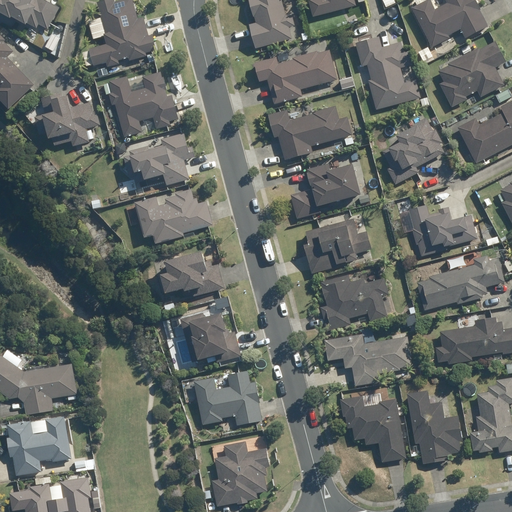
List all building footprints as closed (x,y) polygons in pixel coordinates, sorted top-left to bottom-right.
[(0,0),(0,11),(14,20),(15,18),(30,26),(31,25),(38,29),(41,25),(49,30),(62,9),(46,0),(0,0)] [(140,20),(134,0),(127,0),(117,3),(116,0),(111,0),(100,3),(104,18),(90,22),(96,40),(107,37),(109,46),(92,50),(97,66),(109,63),(110,68),(122,64),(121,61),(131,58),(132,61),(149,57),(148,54),(155,52),(145,18),(140,20)] [(252,0),(259,24),(253,25),(259,49),(294,39),(291,27),(297,26),(293,14),(287,16),(283,0),(252,0)] [(312,0),(317,18),(359,6),(357,0),(312,0)] [(432,0),(431,0),(415,9),(435,47),(452,39),(451,36),(463,29),(468,39),(491,27),(482,11),(483,10),(478,0),(448,0),(450,3),(438,10),(432,0)] [(0,95),(11,106),(33,86),(12,63),(9,65),(5,60),(12,53),(3,42),(5,41),(0,35),(0,95)] [(382,38),(359,43),(365,67),(370,66),(374,81),(371,81),(379,110),(423,99),(418,80),(407,83),(403,69),(415,65),(411,52),(407,53),(404,43),(385,48),(382,38)] [(503,85),(495,68),(506,62),(495,41),(479,50),(477,48),(447,64),(448,66),(438,71),(444,82),(440,84),(451,107),(467,99),(466,96),(477,90),(480,97),(503,85)] [(430,48),(421,52),(426,62),(435,58),(430,48)] [(305,98),(303,90),(340,80),(332,51),(320,54),(320,52),(296,59),(296,60),(281,65),(279,58),(257,64),(262,83),(270,81),(277,105),(305,98)] [(129,77),(112,82),(115,94),(111,95),(114,106),(118,105),(126,138),(144,133),(142,122),(156,118),(159,129),(172,126),(171,122),(180,119),(174,96),(169,97),(163,73),(145,77),(148,89),(134,93),(129,77)] [(494,97),(497,104),(511,97),(511,94),(510,90),(494,97)] [(57,143),(58,146),(73,142),(75,147),(91,143),(91,140),(96,139),(93,129),(102,126),(98,112),(95,113),(92,104),(90,105),(71,109),(69,102),(68,102),(67,97),(62,99),(61,95),(45,99),(49,115),(38,118),(43,132),(43,136),(52,133),(53,136),(55,136),(57,143)] [(475,118),(457,128),(476,163),(511,144),(511,100),(500,107),(503,113),(478,125),(475,118)] [(315,153),(314,147),(346,138),(348,146),(356,144),(354,136),(355,135),(350,118),(341,120),(338,107),(315,113),(316,115),(292,121),(290,111),(272,115),(278,138),(282,137),(288,161),(315,153)] [(425,165),(447,154),(442,145),(446,143),(439,130),(435,132),(429,119),(417,125),(419,128),(401,137),(404,143),(386,152),(393,168),(390,169),(398,185),(422,173),(418,167),(424,163),(425,165)] [(192,180),(186,161),(198,158),(195,147),(190,149),(186,134),(164,140),(165,146),(151,150),(150,147),(132,152),(133,156),(126,158),(132,179),(138,178),(139,184),(167,177),(169,186),(192,180)] [(129,153),(127,144),(118,146),(120,155),(129,153)] [(300,220),(323,214),(322,208),(361,198),(363,204),(372,202),(370,195),(365,196),(358,167),(333,173),(331,165),(310,171),(315,191),(294,196),(300,220)] [(511,181),(509,183),(510,185),(500,191),(505,201),(502,203),(511,222),(511,181)] [(155,233),(157,241),(184,234),(183,232),(211,224),(206,204),(191,208),(190,204),(194,203),(191,192),(178,195),(179,197),(168,201),(170,206),(168,208),(160,210),(158,209),(156,200),(138,204),(146,235),(155,233)] [(429,206),(412,211),(417,229),(415,230),(419,245),(421,245),(424,258),(450,251),(449,249),(460,246),(460,245),(480,239),(474,216),(455,221),(452,209),(442,211),(442,213),(432,216),(429,206)] [(310,243),(303,245),(311,273),(357,260),(355,254),(370,249),(365,232),(357,234),(352,219),(307,232),(310,243)] [(162,261),(165,273),(159,274),(163,293),(182,289),(182,291),(191,289),(193,296),(224,289),(217,265),(212,266),(210,260),(202,262),(199,252),(162,261)] [(473,259),(475,266),(428,277),(429,280),(417,283),(423,310),(456,301),(457,304),(482,297),(481,295),(487,294),(485,287),(504,283),(498,258),(488,261),(487,256),(473,259)] [(347,275),(320,282),(326,306),(320,308),(327,331),(350,325),(348,318),(367,313),(369,322),(387,317),(382,296),(388,295),(383,278),(364,284),(363,279),(350,283),(347,275)] [(202,314),(180,320),(191,361),(214,355),(216,363),(241,356),(235,331),(224,334),(219,313),(202,317),(202,314)] [(475,327),(439,333),(442,347),(435,348),(437,362),(447,360),(447,365),(471,361),(471,358),(503,352),(503,354),(511,352),(511,327),(503,329),(501,322),(496,323),(495,317),(474,321),(475,327)] [(361,335),(324,341),(327,360),(343,358),(344,368),(352,367),(355,385),(379,382),(377,374),(399,370),(399,368),(411,366),(406,337),(363,343),(361,335)] [(0,355),(0,380),(1,381),(0,382),(0,392),(10,399),(17,398),(23,402),(25,415),(53,410),(51,399),(76,394),(70,363),(24,372),(0,355)] [(202,424),(222,421),(221,418),(235,416),(236,426),(262,420),(254,382),(250,383),(247,371),(227,375),(229,387),(215,390),(213,378),(194,382),(202,424)] [(495,381),(496,385),(488,387),(488,392),(476,394),(483,430),(470,433),(473,451),(478,450),(478,453),(492,451),(491,447),(498,446),(499,453),(511,450),(511,425),(511,426),(508,404),(511,403),(511,377),(511,378),(495,381)] [(464,454),(462,443),(465,442),(461,417),(447,420),(445,403),(433,405),(431,392),(411,395),(419,445),(423,444),(427,465),(450,461),(449,456),(464,454)] [(381,403),(381,405),(366,408),(365,398),(342,401),(345,417),(348,416),(350,429),(355,428),(358,441),(367,440),(368,445),(381,443),(384,463),(409,459),(402,416),(407,415),(406,407),(400,408),(399,400),(381,403)] [(70,459),(63,417),(30,422),(30,421),(7,425),(9,438),(6,438),(9,457),(12,456),(15,476),(41,472),(39,461),(51,459),(51,462),(70,459)] [(225,456),(214,458),(218,480),(212,481),(217,507),(236,503),(237,505),(247,503),(247,501),(257,499),(256,494),(266,492),(263,476),(266,475),(265,468),(268,467),(265,449),(246,452),(244,442),(223,446),(225,456)] [(92,459),(74,462),(76,472),(94,469),(92,459)] [(29,487),(30,490),(8,494),(11,511),(25,509),(25,511),(62,511),(64,511),(89,511),(88,499),(98,497),(97,490),(89,492),(87,477),(59,482),(60,486),(49,487),(48,484),(29,487)]
